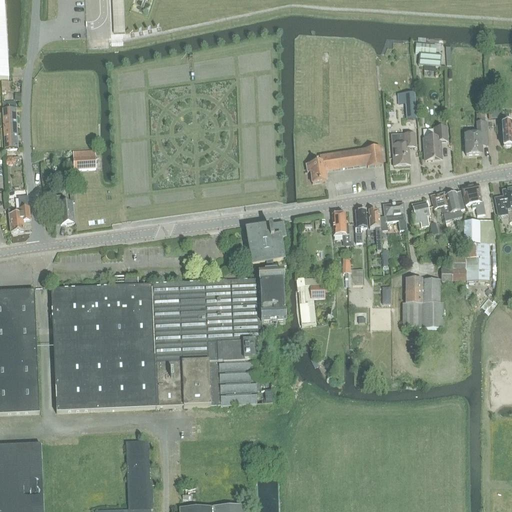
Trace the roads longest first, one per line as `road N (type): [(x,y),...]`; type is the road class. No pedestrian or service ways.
road 1 (tertiary): [(40,247),(511,172)]
road 2 (unclassified): [(40,247),(25,120),(33,42)]
